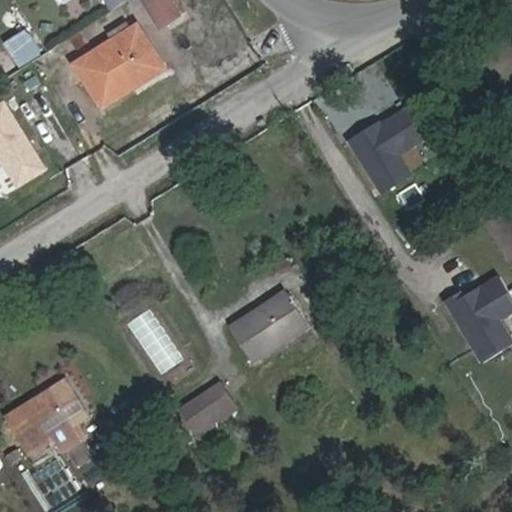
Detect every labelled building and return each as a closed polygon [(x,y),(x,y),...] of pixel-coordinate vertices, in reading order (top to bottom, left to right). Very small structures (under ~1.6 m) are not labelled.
[(128,0),(106,0),(113,10),(128,0)] [(180,16),(169,0),(144,0),(162,28),(180,16)] [(104,107),(159,71),(144,47),(150,43),(139,26),(77,65),(104,107)] [(47,52),(38,38),(30,43),(39,58),(47,52)] [(165,67),(150,43),(144,47),(159,71),(165,67)] [(19,185),(51,168),(11,96),(0,101),(0,150),(0,151),(19,185)] [(413,175),(396,149),(404,144),(408,150),(436,132),(418,103),(390,120),(393,125),(385,131),(380,123),(351,142),(384,193),(413,175)] [(511,345),(511,337),(501,319),(511,312),(511,294),(500,276),(485,286),(484,290),(479,293),(476,292),(465,299),(461,292),(446,301),(485,362),(511,345)] [(310,326),(288,292),(233,327),(255,362),(310,326)] [(328,346),(353,331),(345,317),(320,332),(328,346)] [(90,416),(68,380),(53,390),(74,425),(79,422),(90,416)] [(234,407),(220,384),(191,402),(205,425),(234,407)] [(88,436),(79,422),(74,425),(53,390),(7,418),(29,455),(54,439),(62,452),(88,436)] [(208,430),(237,412),(234,407),(205,425),(208,430)]
